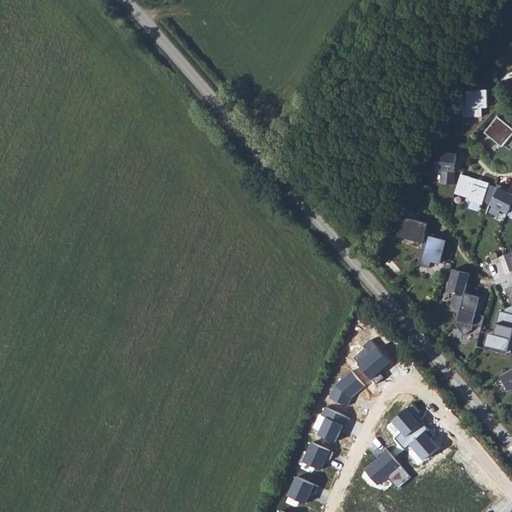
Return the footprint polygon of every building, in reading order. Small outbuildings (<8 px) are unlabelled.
[(488,107),(488,90),(468,90),(468,100),(463,100),(464,117),(483,117),(482,107),(488,107)] [(504,145),(511,150),(511,148),(511,127),(498,117),(486,132),(503,146),(504,145)] [(457,154),(438,152),(436,170),(443,170),(442,183),(454,185),(457,154)] [(489,183),(461,174),(455,193),(470,198),(469,200),(482,204),(484,200),(491,202),(496,187),(489,184),(489,183)] [(501,185),(490,205),(507,213),(511,206),(511,204),(511,194),(508,192),(509,190),(501,185)] [(426,233),(430,218),(421,216),(420,221),(415,219),(403,216),(402,222),(399,234),(424,241),(426,233)] [(424,241),(418,265),(429,268),(431,261),(440,263),(446,243),(441,242),(441,239),(442,237),(426,233),(424,241)] [(452,264),(446,262),(444,270),(450,272),(452,264)] [(465,293),(470,274),(453,269),(448,291),(464,296),(465,293)] [(482,298),(465,293),(464,296),(456,326),(465,336),(472,330),(473,325),(482,327),(485,316),(476,313),(478,308),(479,308),(482,298)] [(511,305),(505,308),(504,312),(500,311),(494,334),(497,335),(493,347),(508,351),(507,355),(511,351),(511,305)] [(493,347),(497,335),(494,334),(488,332),(485,346),(487,346),(486,349),(507,355),(508,351),(493,347)] [(392,364),(371,339),(364,346),(365,348),(354,357),(377,384),(385,377),(382,373),(380,371),(385,368),(386,369),(392,364)] [(509,390),(511,388),(511,369),(501,375),(509,390)] [(330,398),(348,406),(352,397),(365,386),(352,371),(336,385),(330,398)] [(411,444),(429,428),(417,415),(420,412),(413,403),(393,420),(402,431),(395,438),(405,449),(411,444)] [(347,426),(350,418),(326,407),(322,415),(326,417),(319,434),(336,442),(341,430),(344,425),(347,426)] [(434,435),(429,428),(411,444),(425,460),(439,447),(431,438),(434,435)] [(331,460),(335,452),(313,442),(304,461),(321,469),(327,458),(331,460)] [(398,489),(411,477),(386,448),(378,455),(380,457),(380,458),(377,461),(376,460),(365,470),(378,485),(388,477),(398,489)] [(315,494),(319,486),(298,477),(289,496),(306,503),(311,492),(315,494)]
